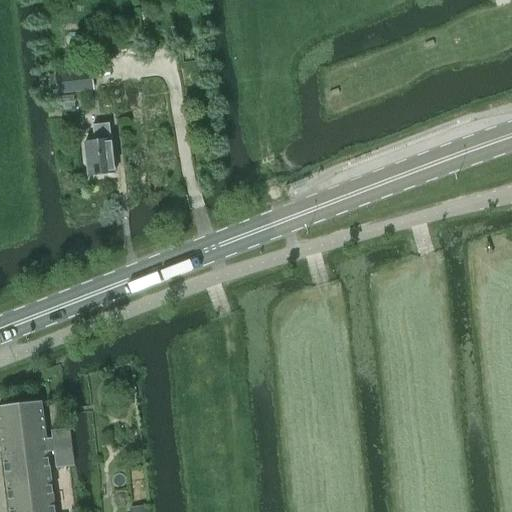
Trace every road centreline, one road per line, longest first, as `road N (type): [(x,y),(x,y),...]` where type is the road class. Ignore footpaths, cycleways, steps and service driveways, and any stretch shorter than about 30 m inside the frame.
road 1 (primary): [(0,330),(511,136)]
road 2 (unclassified): [(0,362),(230,273),(511,195)]
